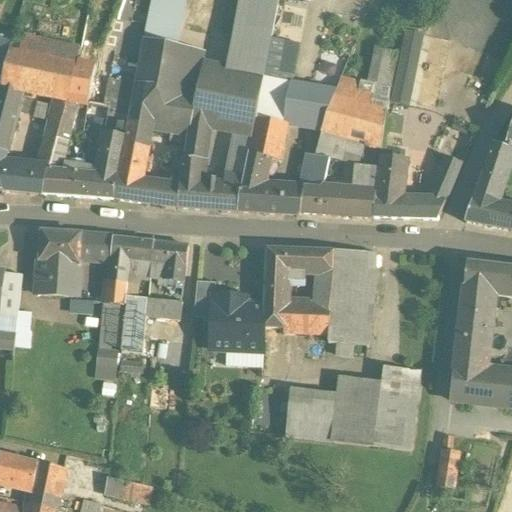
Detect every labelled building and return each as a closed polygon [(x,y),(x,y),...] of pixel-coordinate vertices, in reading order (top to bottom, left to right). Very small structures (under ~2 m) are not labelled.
[(150,0),(148,13),(143,42),(170,47),(178,0),(150,0)] [(240,0),(226,71),(264,79),(271,43),(279,0),(240,0)] [(420,12),(410,7),(405,18),(415,23),(420,12)] [(124,39),(143,42),(148,13),(129,9),(124,39)] [(77,61),(80,47),(14,32),(9,53),(75,68),(77,61)] [(423,36),(406,32),(391,104),(408,107),(423,36)] [(127,129),(127,132),(150,130),(188,138),(190,127),(195,99),(203,68),(205,54),(170,47),(143,42),(141,56),(138,72),(130,114),(127,129)] [(296,49),(271,43),(264,79),(290,85),(296,49)] [(80,47),(77,61),(138,72),(141,56),(80,45),(80,47)] [(397,56),(372,50),(366,84),(389,91),(397,56)] [(4,76),(0,88),(23,93),(56,100),(66,102),(67,103),(76,68),(75,68),(9,53),(4,76)] [(77,61),(75,68),(76,68),(67,103),(77,105),(110,110),(130,114),(138,72),(77,61)] [(226,71),(203,68),(195,99),(190,127),(208,130),(233,136),(225,177),(244,180),(252,139),(255,124),(264,79),(226,71)] [(366,84),(342,78),(336,94),(334,99),(386,114),(389,93),(389,91),(366,84)] [(290,85),(264,79),(255,124),(287,130),(321,135),(334,99),(336,94),(290,85)] [(23,93),(0,88),(0,89),(0,153),(2,154),(9,128),(14,126),(23,93)] [(386,114),(334,99),(321,135),(347,143),(382,150),(384,133),(386,117),(386,114)] [(35,171),(34,171),(30,174),(28,197),(42,198),(42,197),(47,172),(59,128),(66,102),(56,100),(35,171)] [(59,128),(47,172),(42,197),(59,198),(61,175),(77,105),(67,103),(66,102),(59,128)] [(130,114),(110,110),(103,143),(123,146),(126,129),(127,129),(130,114)] [(386,117),(384,133),(402,135),(403,118),(386,117)] [(287,130),(255,124),(252,139),(244,180),(241,195),(256,197),(257,189),(261,189),(267,161),(278,163),(287,130)] [(208,130),(190,127),(188,138),(186,146),(184,162),(204,164),(208,130)] [(150,130),(127,132),(124,148),(147,146),(150,130)] [(347,143),(321,135),(315,159),(329,161),(331,156),(341,159),(347,143)] [(95,179),(77,177),(61,175),(59,198),(112,202),(123,146),(103,143),(95,179)] [(162,193),(138,188),(147,146),(124,148),(114,202),(160,208),(162,193)] [(494,146),(484,176),(482,176),(464,224),(511,233),(511,211),(499,207),(497,202),(511,157),(511,152),(505,150),(494,146)] [(15,168),(0,166),(0,161),(2,154),(0,153),(0,194),(28,197),(30,174),(15,168)] [(400,159),(381,157),(379,170),(373,220),(422,221),(427,205),(400,202),(406,160),(400,159)] [(315,159),(305,158),(299,191),(305,192),(323,193),(324,189),(329,161),(315,159)] [(445,160),(429,197),(427,205),(422,221),(437,221),(461,167),(445,160)] [(223,188),(201,186),(204,164),(184,162),(182,162),(180,191),(178,211),(221,214),(223,188)] [(356,167),(353,193),(350,219),(373,220),(379,170),(356,167)] [(244,180),(225,177),(223,188),(221,214),(237,215),(241,195),(244,180)] [(180,191),(168,189),(162,193),(160,208),(178,211),(180,191)] [(261,189),(257,189),(256,197),(241,195),(237,215),(299,219),(299,216),(300,216),(305,192),(299,191),(261,189)] [(323,193),(305,192),(300,216),(350,219),(353,193),(324,189),(323,193)] [(81,238),(43,235),(36,298),(73,301),(79,257),(81,238)] [(113,240),(81,238),(79,257),(110,260),(113,240)] [(154,245),(113,240),(110,260),(108,284),(127,285),(128,268),(139,269),(140,263),(152,265),(154,245)] [(184,284),(188,248),(154,245),(152,265),(166,266),(164,282),(184,284)] [(305,253),(267,252),(264,307),(264,308),(286,309),(286,303),(288,272),(304,273),(305,253)] [(356,255),(305,253),(304,273),(316,274),(315,304),(349,305),(356,255)] [(356,255),(349,305),(371,306),(373,255),(356,255)] [(488,270),(466,267),(459,330),(489,334),(494,293),(511,295),(511,272),(497,271),(498,266),(489,265),(488,270)] [(22,278),(4,276),(2,291),(21,293),(22,278)] [(106,306),(124,308),(127,285),(108,284),(106,306)] [(216,285),(197,284),(194,320),(212,321),(213,298),(215,298),(216,285)] [(21,293),(2,291),(0,310),(0,317),(17,320),(21,293)] [(215,298),(213,298),(212,321),(210,352),(262,355),(264,331),(263,331),(264,308),(264,307),(237,306),(237,299),(215,298)] [(177,300),(170,300),(170,305),(148,303),(146,325),(176,328),(178,305),(176,305),(177,300)] [(148,303),(127,301),(126,308),(125,323),(143,325),(146,325),(148,303)] [(315,304),(286,303),(286,309),(264,308),(263,331),(264,331),(286,331),(286,336),(328,338),(329,345),(345,346),(346,328),(349,305),(315,304)] [(286,331),(264,331),(262,355),(262,362),(367,367),(371,306),(349,305),(346,328),(345,346),(329,345),(328,338),(286,336),(286,331)] [(124,308),(106,306),(105,310),(108,311),(106,330),(124,332),(125,323),(126,308),(124,308)] [(0,317),(0,332),(16,335),(17,320),(0,317)] [(143,325),(125,323),(124,332),(123,346),(141,348),(143,325)] [(485,375),(489,334),(459,330),(455,371),(485,375)] [(31,336),(16,335),(15,348),(29,349),(31,336)] [(110,408),(116,350),(103,349),(97,407),(108,408),(110,408)] [(511,378),(485,375),(455,371),(451,404),(511,412),(511,378)] [(418,454),(423,379),(384,376),(383,388),(342,385),(341,397),(293,394),(289,446),(418,454)] [(168,383),(152,382),(149,411),(166,412),(168,383)] [(470,473),(458,472),(460,456),(458,456),(460,434),(448,433),(441,492),(443,492),(442,503),(466,505),(470,473)] [(37,466),(0,457),(0,485),(32,491),(37,466)] [(65,472),(37,466),(32,491),(30,507),(51,511),(57,511),(60,499),(65,472)] [(150,490),(108,481),(105,496),(146,506),(150,490)] [(84,503),(81,511),(102,511),(103,506),(84,503)]
